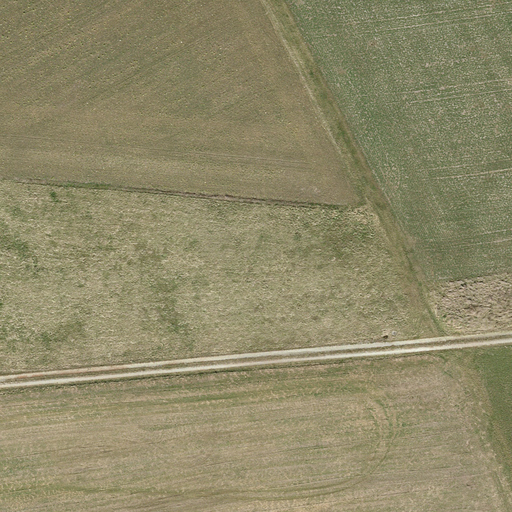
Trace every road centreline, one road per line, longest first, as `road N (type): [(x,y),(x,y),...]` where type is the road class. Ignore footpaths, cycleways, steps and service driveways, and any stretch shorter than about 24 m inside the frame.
road 1 (track): [(511,478),(272,0)]
road 2 (track): [(511,337),(0,382)]
